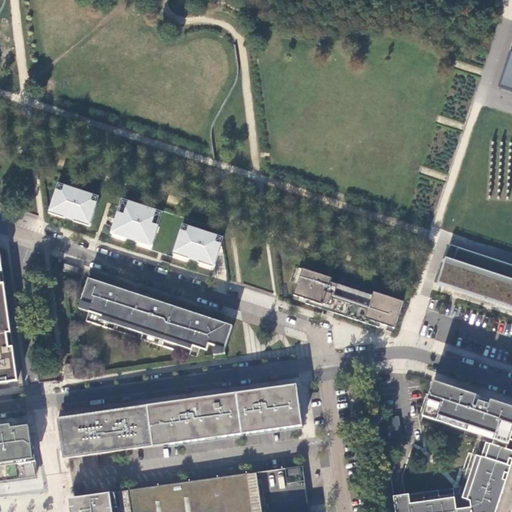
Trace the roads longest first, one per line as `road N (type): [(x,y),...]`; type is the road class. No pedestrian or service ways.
road 1 (residential): [(325,361),(321,332),(0,226)]
road 2 (residential): [(325,361),(0,407)]
road 3 (residential): [(511,384),(409,352),(325,361)]
